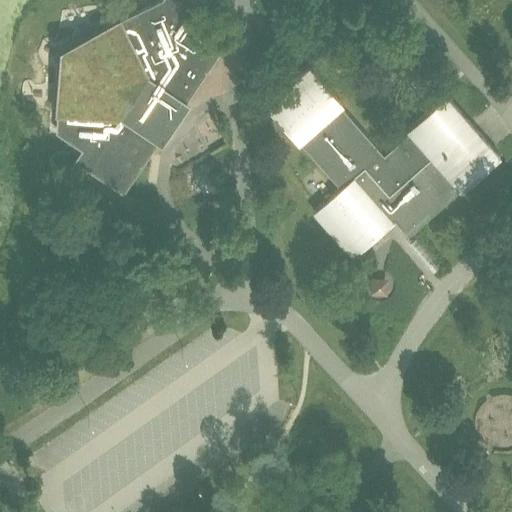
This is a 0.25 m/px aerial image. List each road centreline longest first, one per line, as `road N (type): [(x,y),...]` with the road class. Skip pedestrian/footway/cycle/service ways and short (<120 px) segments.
road 1 (residential): [(237,286),(0,449)]
road 2 (residential): [(239,97),(181,134),(168,152),(163,185),(173,217),(237,286)]
road 3 (residential): [(369,404),(442,294),(511,218)]
road 4 (residential): [(239,97),(249,255),(237,286)]
road 5 (residential): [(369,404),(307,337),(237,286)]
road 6 (residential): [(407,0),(511,117)]
